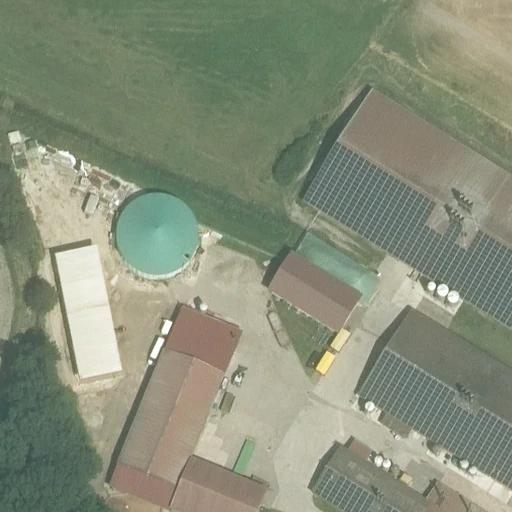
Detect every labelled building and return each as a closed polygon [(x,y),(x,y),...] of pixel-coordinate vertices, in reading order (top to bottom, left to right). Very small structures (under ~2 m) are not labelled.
[(373,92),(310,206),(361,235),(363,231),(368,233),(376,218),(386,223),(393,209),(394,226),(404,207),(404,201),(412,201),(412,183),(396,184),(396,173),(373,160),(387,160),(387,148),(393,148),(393,145),(399,134),(409,139),(411,135),(417,139),(459,139),(373,92)] [(128,204),(130,279),(189,277),(189,262),(203,262),(201,202),(128,204)] [(81,257),(56,261),(64,318),(89,315),(81,257)] [(350,340),(373,300),(299,257),(276,298),(350,340)] [(511,457),(511,374),(418,317),(413,325),(383,373),(363,405),(362,406),(392,425),(386,434),(410,450),(416,440),(494,487),(511,457)] [(170,363),(227,387),(246,342),(188,319),(170,363)] [(345,394),(363,405),(383,373),(365,362),(345,394)] [(182,503),(230,388),(227,387),(170,363),(123,479),(182,503)] [(110,446),(119,416),(96,408),(89,430),(87,438),(93,440),(110,446)] [(318,504),(331,511),(434,511),(346,457),(318,504)] [(118,492),(118,483),(109,483),(109,492),(113,492),(118,492)]
